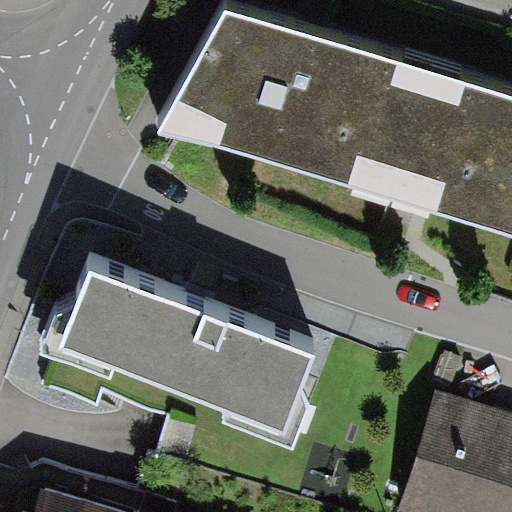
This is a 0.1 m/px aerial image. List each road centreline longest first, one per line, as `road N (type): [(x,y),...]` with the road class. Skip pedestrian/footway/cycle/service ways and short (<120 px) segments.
road 1 (residential): [(48,119),(167,211),(304,269),(511,334)]
road 2 (residential): [(48,119),(0,266)]
road 3 (residential): [(115,0),(48,119)]
